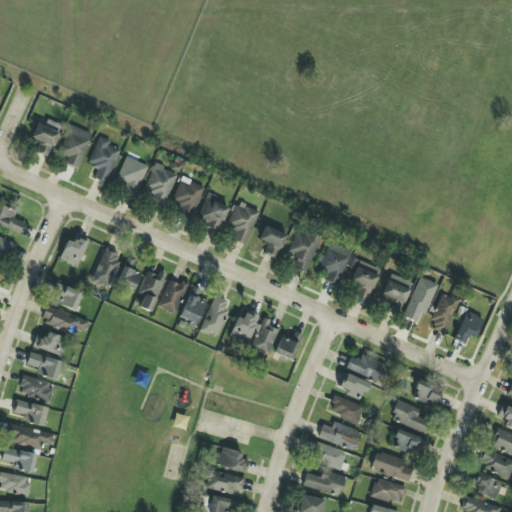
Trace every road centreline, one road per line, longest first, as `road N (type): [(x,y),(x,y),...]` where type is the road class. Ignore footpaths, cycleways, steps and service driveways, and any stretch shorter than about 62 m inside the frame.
road 1 (residential): [(0,168),(483,383)]
road 2 (residential): [(511,318),(432,511)]
road 3 (residential): [(271,511),(281,462),(338,318)]
road 4 (residential): [(0,368),(29,280),(69,200)]
